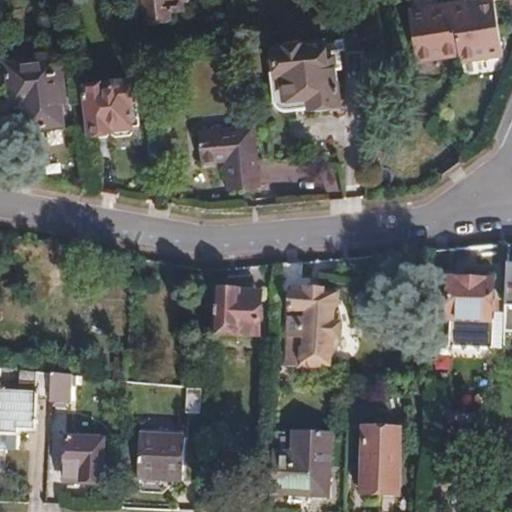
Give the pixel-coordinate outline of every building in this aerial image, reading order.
[(145,0),(148,22),(169,20),(169,13),(183,12),(182,1),(191,0),(145,0)] [(406,6),(407,13),(441,8),(440,2),(406,6)] [(450,7),(452,19),(467,17),(466,11),(487,8),(486,2),(450,7)] [(441,8),(407,13),(414,66),(457,60),(452,19),(450,7),(441,8)] [(452,19),(457,60),(458,66),(500,59),(492,7),(487,8),(466,11),(467,17),(452,19)] [(325,49),(285,54),(289,95),(295,100),(308,99),(309,109),(344,105),(340,67),(327,68),(325,49)] [(57,64),(15,68),(19,107),(34,105),(37,126),(65,123),(57,64)] [(129,84),(87,88),(92,136),(98,136),(101,140),(116,139),(120,134),(128,133),(126,109),(132,108),(129,84)] [(163,102),(151,103),(155,140),(167,139),(167,130),(172,130),(169,109),(165,110),(163,102)] [(229,161),(230,177),(235,176),(235,192),(258,191),(255,127),(201,129),(202,163),(229,161)] [(447,253),(429,254),(428,274),(446,275),(447,253)] [(304,265),(281,267),(280,300),(291,300),(289,343),(304,344),(303,364),(308,373),(324,374),(331,367),(331,357),(339,350),(341,326),(334,318),(334,303),(301,301),(304,265)] [(511,267),(507,267),(504,307),(503,326),(503,334),(511,334),(511,267)] [(492,356),(495,326),(492,325),(494,278),(447,277),(444,324),(447,324),(445,353),(492,356)] [(256,340),(259,291),(215,289),(212,338),(256,340)] [(492,356),(501,357),(503,334),(503,326),(495,326),(492,356)] [(127,384),(129,359),(116,358),(115,383),(127,384)] [(0,436),(11,437),(11,429),(30,430),(31,401),(49,401),(50,377),(13,374),(13,386),(32,387),(31,396),(0,394),(0,436)] [(50,377),(49,401),(49,404),(69,405),(71,379),(50,377)] [(199,390),(184,389),(183,418),(198,419),(199,390)] [(365,433),(362,497),(396,498),(399,435),(365,433)] [(137,437),(135,480),(181,482),(182,439),(137,437)] [(66,441),(64,482),(84,484),(84,487),(96,487),(103,483),(105,443),(66,441)] [(286,459),(273,458),(271,498),(328,501),(330,445),(288,443),(286,459)]
